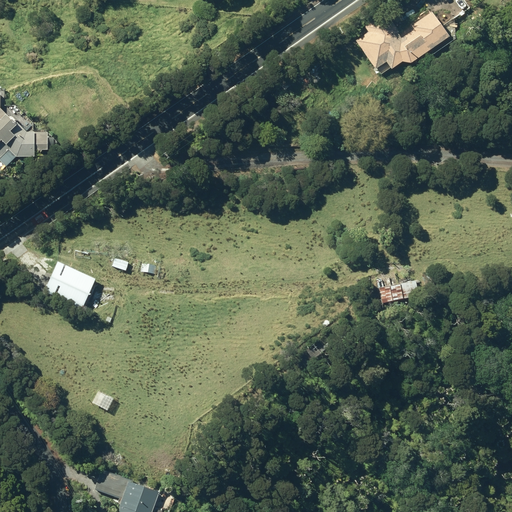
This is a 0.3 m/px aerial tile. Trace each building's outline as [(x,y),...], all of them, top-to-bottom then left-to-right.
[(389,62),(394,69),(405,61),(413,62),(452,36),(436,11),(413,26),(415,29),(404,37),(400,32),(402,31),(388,12),(366,26),(370,31),(357,40),(378,69),(389,62)] [(280,82),(286,90),(296,82),(291,75),(280,82)] [(0,159),(7,166),(18,156),(37,156),(37,149),(50,149),(50,132),(29,131),(2,107),(2,92),(0,92),(0,159)] [(144,258),(128,254),(128,256),(115,252),(111,266),(140,274),(144,258)] [(46,291),(84,309),(98,279),(60,261),(46,291)] [(377,266),(384,303),(421,295),(418,281),(399,284),(395,262),(377,266)] [(380,280),(362,283),(366,308),(384,305),(384,303),(380,280)] [(153,511),(161,491),(129,481),(121,505),(121,511),(153,511)]
